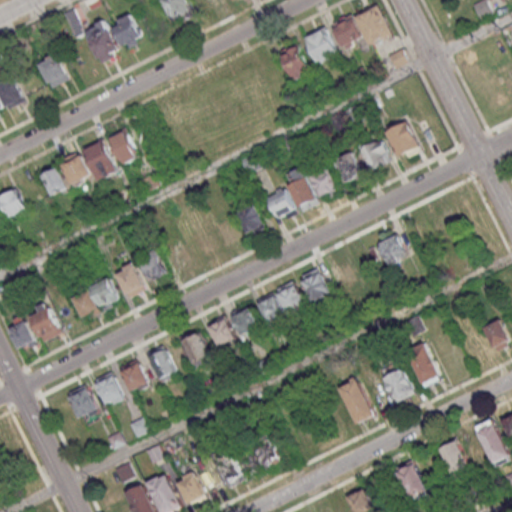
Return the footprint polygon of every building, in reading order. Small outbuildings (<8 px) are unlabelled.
[(195,12),(190,0),(165,0),(174,20),(195,12)] [(196,0),(201,8),(216,0),(196,0)] [(480,0),(474,4),(482,19),(495,12),(488,0),(480,0)] [(394,34),(379,1),(333,23),(344,47),(367,36),(371,45),(394,34)] [(123,54),(109,20),(85,30),(76,7),(66,11),(76,37),(89,32),(102,63),(123,54)] [(127,48),(146,39),(133,13),(114,22),(127,48)] [(341,57),(330,26),(308,34),(319,65),(341,57)] [(314,71),(300,41),(282,50),(296,80),(314,71)] [(390,54),(397,68),(410,61),(403,48),(390,54)] [(72,79),(61,53),(42,61),(53,87),(72,79)] [(0,111),(27,100),(17,75),(0,82),(0,111)] [(390,129),(402,158),(423,149),(410,120),(390,129)] [(141,158),(129,127),(112,133),(123,164),(141,158)] [(394,162),(384,136),(361,145),(371,170),(394,162)] [(122,169),(105,137),(84,148),(101,180),(122,169)] [(336,156),(347,182),(365,175),(355,149),(336,156)] [(95,175),(83,150),(62,159),(74,185),(95,175)] [(312,172),(325,200),(343,191),(330,164),(312,172)] [(44,172),(53,195),(71,188),(61,165),(44,172)] [(300,210),(319,205),(308,166),(289,172),(300,210)] [(163,185),(157,173),(143,180),(149,192),(163,185)] [(282,221),(300,212),(286,185),(268,195),(282,221)] [(1,196),(13,222),(32,213),(19,187),(1,196)] [(269,228),(257,203),(239,211),(251,237),(269,228)] [(427,218),(436,238),(460,227),(451,207),(427,218)] [(226,250),(244,240),(230,213),(212,222),(226,250)] [(392,266),(411,255),(399,233),(380,243),(392,266)] [(166,248),(176,272),(195,265),(184,240),(166,248)] [(141,257),(153,283),(172,275),(160,248),(141,257)] [(329,263),(338,289),(358,283),(349,256),(329,263)] [(117,271),(131,298),(150,289),(136,261),(117,271)] [(335,292),(321,266),(302,276),(315,302),(335,292)] [(127,300),(113,273),(92,284),(106,311),(127,300)] [(279,287),(292,315),(309,307),(297,279),(279,287)] [(104,312),(92,288),(75,296),(86,321),(104,312)] [(260,297),(272,328),(290,320),(278,290),(260,297)] [(45,342),(65,332),(51,302),(30,311),(45,342)] [(233,313),(247,338),(266,327),(251,302),(233,313)] [(23,352),(41,343),(26,314),(8,323),(23,352)] [(210,322),(221,347),(240,339),(228,314),(210,322)] [(486,326),(497,350),(511,343),(511,338),(502,318),(486,326)] [(184,341),(197,364),(215,354),(203,331),(184,341)] [(410,350),(427,386),(445,378),(427,342),(410,350)] [(163,381),(181,373),(168,343),(150,351),(163,381)] [(121,365),(134,393),(153,385),(140,357),(121,365)] [(415,395),(407,364),(387,369),(395,400),(415,395)] [(97,377),(109,407),(128,399),(116,370),(97,377)] [(394,408),(380,372),(344,386),(357,422),(394,408)] [(70,392),(82,418),(101,409),(88,383),(70,392)] [(511,410),(502,415),(511,435),(511,410)] [(495,465),(511,457),(511,452),(496,418),(478,426),(495,465)] [(127,441),(120,431),(110,438),(116,447),(127,441)] [(267,468),(283,460),(270,433),(254,440),(267,468)] [(443,446),(458,482),(476,475),(461,439),(443,446)] [(154,461),(166,457),(161,445),(150,449),(154,461)] [(246,479),(234,452),(199,467),(211,495),(246,479)] [(398,467),(412,501),(432,493),(417,459),(398,467)] [(124,481),(136,475),(130,463),(118,468),(124,481)] [(209,495),(196,470),(179,479),(192,504),(209,495)] [(178,511),(178,510),(185,507),(171,472),(151,480),(164,511),(178,511)] [(127,491),(133,506),(118,511),(159,511),(147,483),(127,491)] [(373,511),(373,492),(353,492),(353,511),(373,511)]
